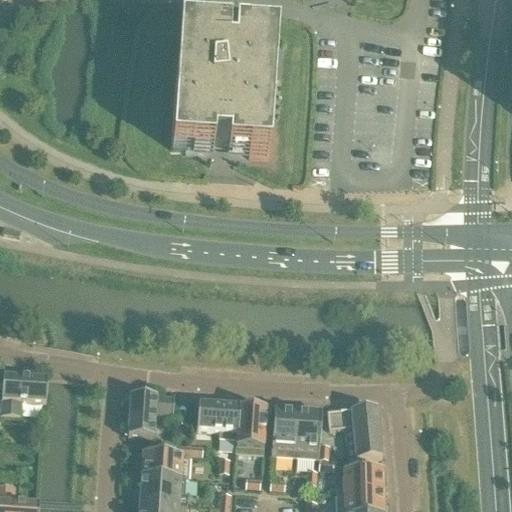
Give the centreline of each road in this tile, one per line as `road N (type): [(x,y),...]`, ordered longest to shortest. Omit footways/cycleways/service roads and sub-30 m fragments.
road 1 (secondary): [(510,233),(379,234),(123,213),(38,186),(0,163)]
road 2 (secondary): [(0,199),(92,232),(236,257),(510,264)]
road 3 (unclassified): [(117,381),(397,403)]
road 4 (residential): [(418,0),(412,34),(351,30),(209,0)]
road 5 (residential): [(117,381),(108,511)]
